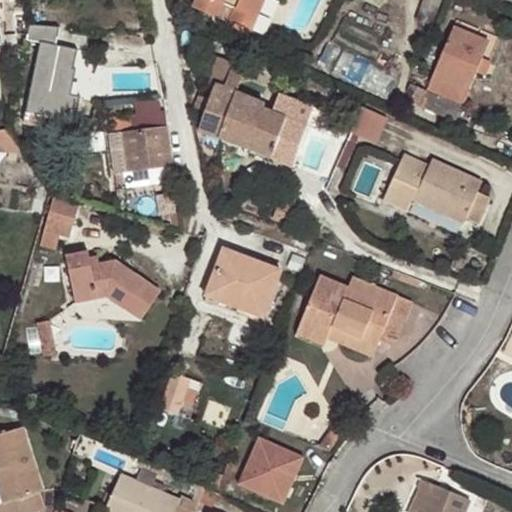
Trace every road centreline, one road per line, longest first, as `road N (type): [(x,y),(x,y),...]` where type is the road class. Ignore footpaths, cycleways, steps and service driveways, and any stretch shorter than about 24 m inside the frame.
road 1 (residential): [(511,276),(482,341),(400,423)]
road 2 (residential): [(183,156),(155,0)]
road 3 (residential): [(511,481),(400,423)]
road 4 (residential): [(400,423),(346,466),(324,511)]
